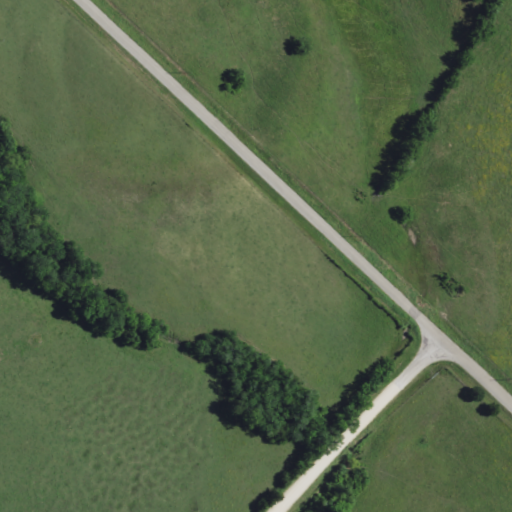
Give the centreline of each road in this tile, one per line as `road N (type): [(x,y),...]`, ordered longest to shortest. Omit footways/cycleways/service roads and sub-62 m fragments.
road 1 (residential): [(511,406),(78,0)]
road 2 (residential): [(282,511),(439,337)]
